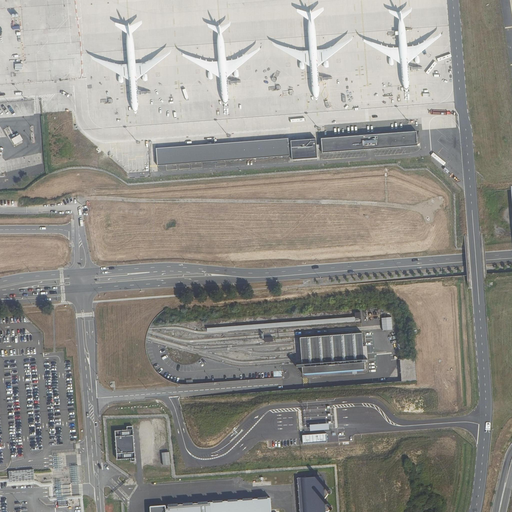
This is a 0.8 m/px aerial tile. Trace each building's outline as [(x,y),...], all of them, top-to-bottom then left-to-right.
[(417,131),(321,138),(322,153),(418,145),(417,131)] [(288,138),(155,148),(157,167),(289,157),(288,138)] [(316,139),(290,140),(292,160),(317,158),(316,139)] [(355,320),(355,319),(355,317),(207,328),(207,332),(355,320)] [(362,333),(300,338),(300,344),(301,351),(301,359),(302,364),(296,365),(297,367),(302,367),(302,374),(365,369),(364,362),(368,362),(368,359),(364,360),(362,333)] [(415,358),(400,359),(401,382),(417,381),(415,358)] [(135,461),(133,426),(128,427),(128,430),(116,431),(117,458),(131,458),(132,462),(135,461)] [(169,452),(162,453),(163,465),(170,465),(169,452)] [(61,457),(53,457),(54,471),(62,471),(61,457)] [(80,484),(79,466),(71,467),(72,485),(80,484)] [(34,470),(8,472),(9,483),(34,481),(34,470)] [(325,511),(323,476),(312,477),(297,478),(298,482),(299,511),(325,511)] [(58,501),(64,500),(63,482),(55,483),(57,501),(58,501)] [(165,506),(150,507),(150,511),(271,511),(270,498),(267,498),(267,496),(258,497),(257,499),(252,499),(252,498),(243,498),(242,500),(237,500),(237,499),(228,500),(227,501),(223,501),(222,500),(213,501),(213,502),(210,502),(169,505),(169,508),(165,508),(165,506)]
